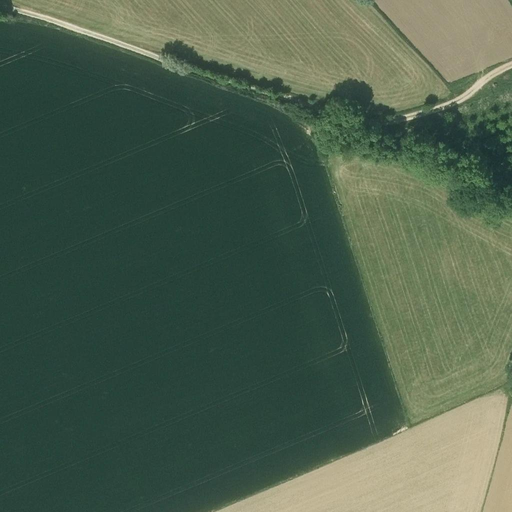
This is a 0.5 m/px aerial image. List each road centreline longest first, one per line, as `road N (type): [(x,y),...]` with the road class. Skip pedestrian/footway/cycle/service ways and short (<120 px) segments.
road 1 (track): [(0,6),(365,122)]
road 2 (track): [(365,122),(511,193)]
road 3 (track): [(365,122),(453,103),(511,65)]
